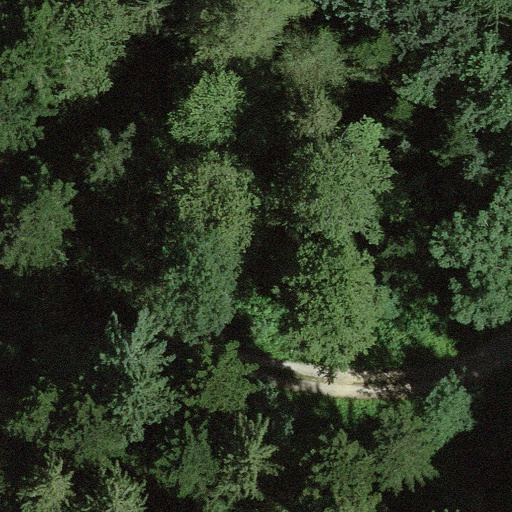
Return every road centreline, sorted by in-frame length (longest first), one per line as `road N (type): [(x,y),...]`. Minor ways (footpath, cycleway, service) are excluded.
road 1 (track): [(511,358),(428,396),(340,391),(135,343)]
road 2 (track): [(135,343),(82,511)]
road 3 (track): [(135,343),(33,328),(0,333)]
